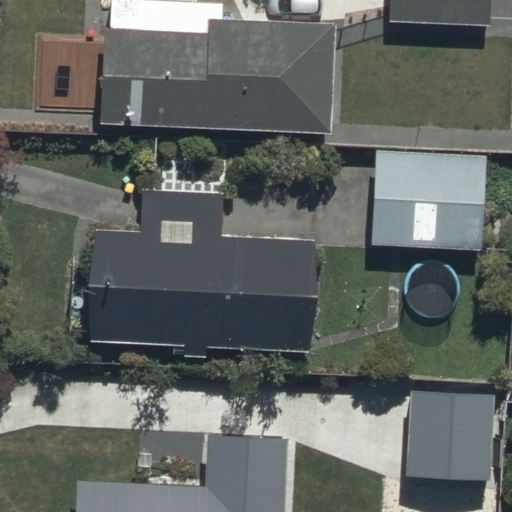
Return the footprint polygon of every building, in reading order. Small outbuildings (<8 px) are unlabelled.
[(492,0),(390,0),(389,29),(491,33),(492,0)] [(107,129),(335,138),(339,24),(111,16),(107,129)] [(487,136),(368,131),(364,233),(483,238),(487,136)] [(306,219),(215,215),(216,182),(133,179),(132,212),(83,210),(78,328),(302,337),(306,219)] [(402,373),(399,460),(486,463),(490,377),(402,373)] [(71,463),(69,511),(278,511),(280,471),(282,418),(201,415),(199,468),(71,463)]
